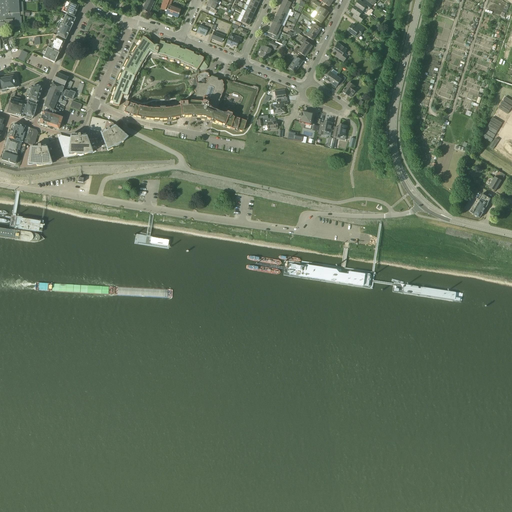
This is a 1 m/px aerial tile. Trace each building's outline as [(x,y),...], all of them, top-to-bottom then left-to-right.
[(0,0),(0,49),(1,50),(0,42),(0,36),(1,36),(0,31),(6,31),(6,28),(13,28),(13,20),(6,20),(6,17),(10,17),(10,14),(20,13),(23,12),(23,2),(19,2),(18,0),(0,0)] [(149,13),(154,2),(150,0),(146,0),(142,10),(149,13)] [(177,18),(181,8),(171,4),(172,0),(163,0),(160,9),(167,11),(166,13),(177,18)] [(256,9),(258,4),(251,0),(248,6),(256,9)] [(288,9),(290,6),(293,8),(294,5),(293,4),(295,2),(290,0),(287,0),(287,1),(283,0),(281,5),(288,9)] [(355,6),(363,12),(366,7),(370,10),(373,6),(364,0),(363,3),(359,1),(355,6)] [(209,1),(207,6),(211,8),(209,11),(215,14),(217,11),(214,10),(217,4),(209,1)] [(74,16),(78,6),(70,2),(67,9),(64,8),(63,12),(65,13),(74,16)] [(292,10),(288,9),(281,5),(278,11),(286,14),(289,16),(292,10)] [(253,15),(256,9),(248,6),(246,11),(253,15)] [(361,15),(363,12),(355,6),(351,12),(357,16),(354,19),(361,23),(364,18),(361,15)] [(317,13),(324,18),(328,13),(321,8),(317,13)] [(251,20),(253,15),(246,11),(243,17),(251,20)] [(283,20),(286,14),(278,11),(276,16),(283,20)] [(321,23),(324,18),(317,13),(313,18),(321,23)] [(308,18),(302,14),(300,17),(308,22),(310,19),(308,18)] [(61,25),(70,29),(75,19),(66,15),(64,19),(62,18),(61,19),(63,20),(61,25)] [(281,25),(283,20),(276,16),(273,22),(281,25)] [(248,26),(251,20),(243,17),(241,22),(248,26)] [(283,26),(281,25),(273,22),(271,27),(280,32),(283,26)] [(207,32),(210,33),(213,25),(209,23),(206,23),(204,27),(199,25),(196,33),(205,36),(207,32)] [(310,30),(317,35),(320,30),(311,23),(309,26),(312,27),(310,30)] [(70,29),(61,25),(59,24),(57,28),(59,29),(56,36),(65,40),(70,29)] [(365,29),(358,24),(358,25),(359,25),(356,28),(352,25),(347,31),(355,37),(358,39),(362,34),(361,33),(365,29)] [(280,32),(271,27),(268,33),(269,33),(268,37),(277,41),(281,32),(280,32)] [(313,40),(317,35),(310,30),(308,33),(305,32),(304,34),(313,40)] [(221,43),(224,36),(214,32),(211,39),(221,43)] [(7,44),(6,40),(11,37),(9,33),(1,38),(3,42),(4,45),(7,44)] [(234,36),(230,35),(229,38),(227,44),(232,46),(233,45),(237,46),(239,41),(240,42),(242,39),(234,36)] [(48,48),(58,53),(64,41),(56,37),(53,44),(50,42),(48,48)] [(154,45),(153,45),(152,44),(145,38),(143,37),(140,41),(141,42),(139,44),(149,51),(154,45)] [(301,46),(308,52),(312,47),(309,45),(311,42),(303,37),(300,41),(303,43),(301,46)] [(164,56),(167,44),(165,43),(164,42),(160,41),(159,43),(157,54),(164,56)] [(267,45),(265,47),(262,46),(258,55),(266,59),(270,50),(271,48),(275,50),(278,45),(268,41),(266,44),(267,45)] [(157,54),(159,43),(158,43),(156,43),(155,43),(153,45),(154,45),(149,51),(139,44),(138,46),(136,46),(134,50),(146,57),(149,51),(152,54),(154,54),(157,54)] [(171,59),(175,45),(171,44),(170,45),(167,44),(164,56),(171,59)] [(344,54),(347,50),(339,44),(334,50),(340,54),(337,57),(344,62),(348,56),(344,54)] [(177,61),(182,49),(179,48),(179,47),(175,45),(171,59),(177,61)] [(305,57),(308,52),(301,46),(299,50),(296,48),(293,52),(300,57),(302,55),(305,57)] [(54,63),(58,53),(48,48),(46,51),(45,50),(44,51),(43,51),(43,52),(43,53),(43,54),(44,55),(43,58),(46,59),(53,62),(54,63)] [(184,64),(189,51),(185,49),(184,50),(182,49),(177,61),(184,64)] [(142,64),(146,57),(134,50),(131,54),(132,55),(131,57),(142,64)] [(22,51),(18,60),(24,63),(28,54),(22,51)] [(191,67),(196,55),(193,54),(193,53),(189,51),(184,64),(191,67)] [(199,68),(203,60),(203,58),(199,55),(198,56),(196,55),(191,67),(197,70),(199,68)] [(138,70),(142,64),(131,57),(129,60),(128,59),(126,63),(138,70)] [(292,63),(299,67),(302,62),(296,57),(292,63)] [(203,60),(199,68),(201,71),(204,70),(206,69),(207,67),(203,60)] [(135,76),(138,70),(126,63),(124,67),(125,68),(124,71),(135,76)] [(295,73),(299,67),(292,63),(288,68),(295,73)] [(331,83),(336,76),(331,72),(334,69),(331,67),(327,73),(329,75),(326,80),(331,83)] [(132,83),(135,76),(124,71),(123,73),(121,73),(119,78),(132,83)] [(64,94),(63,96),(72,100),(75,93),(70,91),(69,92),(65,90),(65,91),(62,90),(68,77),(57,72),(50,88),(50,89),(64,94)] [(212,81),(211,79),(210,78),(208,73),(205,72),(198,75),(196,76),(195,77),(196,80),(197,84),(196,88),(194,91),(195,92),(192,98),(191,101),(181,103),(181,102),(162,104),(151,104),(151,109),(148,108),(142,107),(137,106),(128,102),(125,102),(123,106),(125,108),(124,112),(130,115),(143,119),(154,120),(154,119),(159,119),(159,123),(170,122),(177,121),(176,118),(179,118),(179,116),(182,116),(184,116),(184,117),(191,117),(192,116),(196,116),(196,117),(200,117),(201,116),(204,116),(207,117),(207,119),(208,120),(212,122),(216,124),(218,123),(224,126),(237,131),(242,131),(244,128),(248,117),(250,111),(251,111),(253,106),(252,106),(255,100),(258,91),(258,88),(254,86),(252,87),(246,85),(240,84),(235,82),(233,82),(233,83),(226,80),(217,81),(216,82),(214,81),(212,81)] [(14,74),(0,76),(0,87),(0,90),(1,90),(1,92),(2,93),(6,92),(6,91),(6,90),(11,89),(15,88),(14,84),(16,83),(15,81),(16,80),(16,77),(14,76),(14,74)] [(336,76),(331,83),(336,87),(340,82),(342,84),(347,78),(344,76),(341,80),(336,76)] [(129,89),(132,83),(119,78),(118,81),(119,82),(118,85),(129,90),(129,89)] [(343,92),(349,96),(351,98),(353,95),(353,94),(357,89),(354,88),(355,87),(349,83),(344,90),(344,89),(344,90),(343,92)] [(29,97),(38,100),(39,97),(41,92),(42,87),(38,85),(38,86),(31,86),(30,88),(28,96),(29,97)] [(127,96),(129,90),(118,85),(117,87),(115,87),(114,92),(122,95),(127,96)] [(62,97),(63,96),(64,94),(50,89),(48,94),(56,97),(57,95),(62,97)] [(281,102),(287,101),(287,97),(286,98),(284,90),(275,91),(275,92),(273,94),(275,95),(276,99),(280,99),(281,102)] [(17,110),(20,99),(15,96),(17,92),(12,93),(10,100),(6,113),(13,115),(15,110),(17,110)] [(121,99),(122,95),(114,92),(113,93),(113,95),(111,101),(112,105),(116,106),(119,106),(121,99)] [(65,101),(56,97),(48,94),(46,100),(53,103),(55,101),(60,103),(60,104),(65,106),(66,103),(65,101)] [(22,116),(23,116),(28,98),(26,97),(24,102),(20,101),(20,99),(17,110),(15,110),(13,115),(22,117),(22,116)] [(37,102),(38,100),(29,97),(28,98),(23,116),(24,117),(32,119),(33,118),(36,106),(35,105),(37,102)] [(57,105),(53,103),(46,100),(43,106),(44,107),(50,109),(55,111),(58,112),(59,112),(60,108),(58,107),(58,109),(56,108),(57,105)] [(287,101),(281,102),(278,102),(279,104),(270,106),(271,109),(273,110),(274,114),(277,114),(278,115),(280,115),(281,113),(285,113),(284,105),(288,105),(287,101)] [(49,113),(50,109),(44,107),(39,123),(48,126),(52,114),(49,113)] [(52,114),(48,126),(58,130),(62,118),(54,115),(54,114),(53,114),(55,111),(50,109),(49,113),(52,114)] [(312,125),(314,114),(303,112),(303,115),(301,114),(301,113),(299,119),(298,118),(298,119),(302,120),(301,123),(312,125)] [(269,119),(257,121),(258,127),(263,127),(268,126),(268,129),(277,128),(276,122),(269,123),(269,119)] [(331,133),(333,123),(325,121),(324,127),(320,126),(319,134),(323,135),(324,131),(331,133)] [(17,130),(19,124),(15,123),(13,125),(11,131),(13,132),(12,134),(15,135),(17,136),(16,137),(18,137),(19,136),(18,136),(18,134),(18,133),(19,133),(20,131),(17,130)] [(345,136),(347,126),(340,124),(338,131),(335,130),(334,137),(340,138),(340,135),(345,136)] [(117,133),(114,127),(113,128),(112,128),(111,128),(111,130),(110,131),(109,129),(109,130),(108,128),(106,129),(107,130),(107,131),(108,132),(107,133),(105,129),(102,131),(101,132),(101,133),(100,133),(107,150),(107,149),(114,146),(114,147),(120,143),(121,143),(120,142),(114,135),(117,133)] [(30,128),(26,139),(25,143),(27,144),(33,146),(36,134),(35,131),(30,129),(30,128)] [(8,133),(7,132),(4,142),(7,143),(6,145),(16,148),(16,150),(17,150),(18,150),(22,152),(23,151),(24,152),(26,145),(20,143),(14,140),(15,138),(18,139),(18,137),(16,137),(17,136),(15,135),(12,134),(13,132),(11,131),(10,133),(8,133)] [(71,140),(75,153),(76,153),(76,154),(83,153),(83,154),(91,151),(91,152),(86,137),(85,135),(85,136),(85,135),(83,135),(80,136),(80,135),(77,135),(78,137),(77,137),(78,139),(76,139),(75,139),(75,138),(72,139),(72,140),(71,140)] [(75,153),(71,140),(70,138),(63,136),(59,139),(60,140),(60,141),(65,158),(75,156),(76,155),(75,153)] [(16,148),(6,145),(2,160),(15,164),(18,154),(17,154),(18,150),(17,150),(16,150),(16,148)] [(40,147),(40,146),(38,146),(38,147),(38,149),(36,150),(36,149),(34,149),(33,149),(33,150),(31,150),(33,156),(36,155),(36,165),(42,164),(42,165),(50,163),(51,163),(46,147),(45,147),(45,146),(44,146),(40,147)] [(498,179),(501,173),(499,171),(495,177),(494,179),(489,187),(495,191),(502,181),(498,179)] [(479,200),(480,201),(472,214),(480,218),(488,204),(491,199),(482,194),(479,200)] [(42,233),(44,219),(43,219),(42,219),(30,217),(16,215),(14,214),(13,214),(11,214),(9,227),(28,230),(42,233)] [(168,247),(170,235),(151,232),(149,232),(147,231),(133,229),(131,242),(168,247)] [(372,289),(375,272),(374,272),(373,272),(346,268),(344,268),(341,267),(285,259),(283,276),(372,289)]
